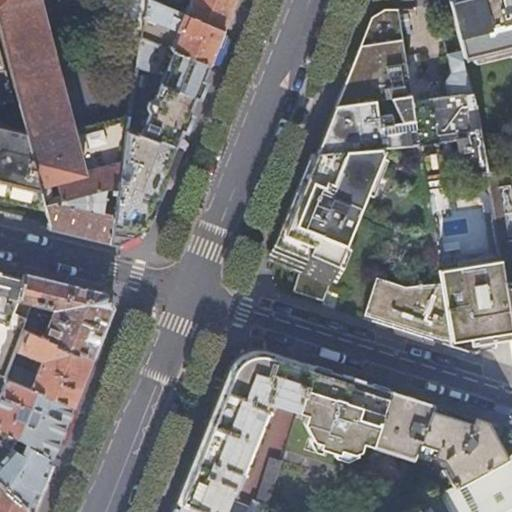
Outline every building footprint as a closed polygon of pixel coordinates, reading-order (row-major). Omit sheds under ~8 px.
[(0,0),(0,42),(24,133),(43,210),(46,223),(44,229),(78,237),(108,245),(118,180),(121,163),(81,173),(35,0),(0,0)] [(125,0),(119,37),(139,41),(140,38),(143,17),(145,0),(125,0)] [(221,30),(149,0),(145,0),(143,17),(178,32),(171,51),(207,65),(214,47),(221,30)] [(232,0),(149,0),(221,30),(232,0)] [(511,0),(444,0),(458,51),(459,55),(488,49),(493,61),(511,53),(511,0)] [(368,17),(333,104),(374,99),(389,97),(409,94),(395,9),(387,9),(380,9),(368,17)] [(171,51),(140,38),(139,41),(135,68),(153,74),(158,75),(196,92),(207,65),(171,51)] [(0,106),(13,103),(0,51),(0,106)] [(410,99),(417,144),(455,139),(457,152),(466,152),(468,169),(462,170),(462,174),(483,172),(476,127),(474,116),(463,71),(459,55),(458,51),(445,54),(449,72),(444,80),(447,94),(410,99)] [(480,67),(463,71),(474,116),(490,113),(480,67)] [(148,115),(140,134),(174,147),(194,98),(160,85),(154,101),(147,104),(145,108),(148,115)] [(314,151),(383,147),(417,144),(410,99),(409,94),(389,97),(402,121),(377,124),(374,99),(333,104),(332,103),(313,151),(314,151)] [(0,199),(43,210),(24,133),(0,127),(0,199)] [(511,131),(476,127),(483,172),(492,173),(494,159),(511,161),(511,131)] [(132,185),(118,180),(108,245),(117,247),(128,241),(139,234),(174,147),(140,134),(126,172),(135,176),(132,185)] [(321,301),(383,147),(314,151),(276,247),(280,250),(278,257),(298,269),(291,291),(321,301)] [(498,260),(511,339),(511,346),(511,175),(492,173),(483,172),(498,260)] [(441,187),(424,189),(427,209),(443,207),(441,187)] [(439,282),(449,342),(470,338),(471,346),(511,339),(498,260),(478,263),(477,259),(465,261),(465,265),(437,270),(439,282)] [(0,379),(2,381),(3,381),(8,365),(14,350),(21,331),(24,320),(8,314),(15,300),(17,300),(21,280),(0,275),(0,379)] [(22,275),(21,280),(17,300),(58,311),(57,315),(52,315),(41,340),(90,359),(110,309),(106,301),(102,294),(64,285),(22,275)] [(399,326),(449,342),(439,282),(403,289),(373,279),(362,314),(399,326)] [(36,325),(24,320),(21,331),(32,336),(36,325)] [(8,365),(3,381),(70,409),(81,382),(90,359),(41,340),(32,336),(21,331),(14,350),(38,361),(33,374),(8,365)] [(303,363),(263,350),(257,351),(253,351),(250,352),(244,354),(242,355),(237,359),(234,363),(231,367),(227,372),(214,405),(194,455),(175,501),(203,511),(255,511),(258,504),(252,502),(250,509),(227,500),(264,407),(261,406),(262,402),(301,414),(300,419),(308,422),(305,429),(312,442),(348,455),(361,449),(363,442),(371,445),(389,391),(378,387),(353,379),(303,363)] [(0,430),(15,440),(23,444),(50,459),(60,435),(63,427),(70,409),(3,381),(2,381),(0,385),(0,430)] [(397,393),(389,391),(371,445),(412,458),(415,451),(433,405),(411,398),(397,393)] [(483,420),(433,405),(415,451),(439,459),(451,480),(448,482),(450,486),(503,457),(490,433),(487,426),(483,420)] [(0,486),(26,511),(29,511),(34,501),(38,491),(50,459),(23,444),(19,453),(10,449),(15,440),(0,430),(0,486)] [(450,486),(436,494),(446,511),(511,511),(511,451),(503,457),(450,486)] [(0,511),(26,511),(0,486),(0,511)] [(203,511),(175,501),(170,511),(203,511)]
